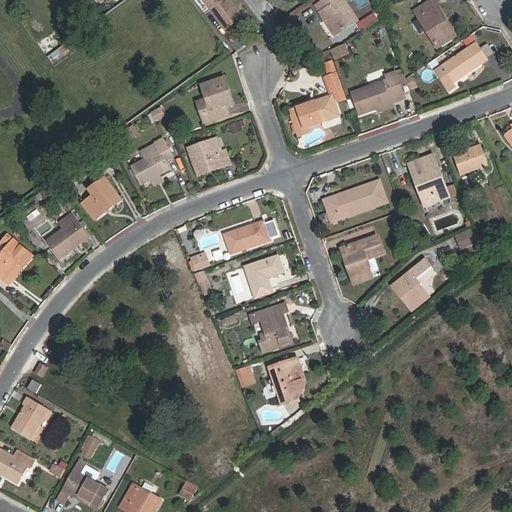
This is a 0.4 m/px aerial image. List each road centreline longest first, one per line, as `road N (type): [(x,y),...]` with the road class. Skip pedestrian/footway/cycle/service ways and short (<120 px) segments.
road 1 (residential): [(0,395),(82,278),(126,239),(174,212),(286,172)]
road 2 (residential): [(286,172),(511,91)]
road 3 (residential): [(348,322),(286,172)]
